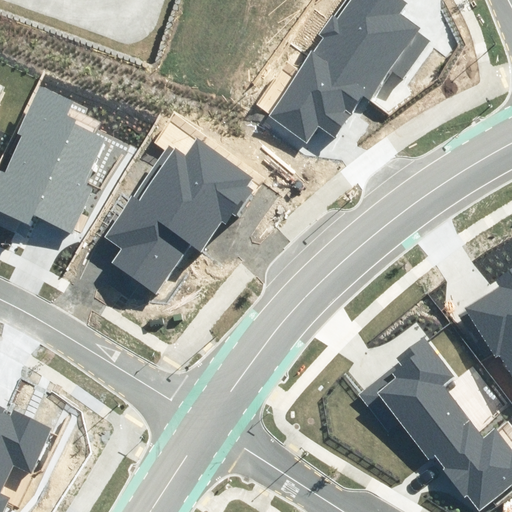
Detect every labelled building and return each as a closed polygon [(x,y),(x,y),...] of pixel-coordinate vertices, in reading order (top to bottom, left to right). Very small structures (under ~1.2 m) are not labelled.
[(269,117),(308,142),(319,126),(334,136),(362,93),(370,98),(387,72),(403,82),(430,40),(418,31),(421,27),(400,13),(407,2),(404,0),(349,0),(337,19),(332,15),(319,34),(325,38),(315,53),(312,51),(269,117)] [(0,170),(0,210),(28,224),(32,216),(70,233),(91,188),(85,185),(107,139),(74,124),(77,119),(68,115),(74,103),(39,87),(17,134),(22,137),(6,172),(1,169),(0,170)] [(114,265),(157,294),(190,244),(202,252),(222,222),(226,225),(233,215),(235,217),(253,189),(247,185),(253,177),(196,139),(185,155),(169,144),(105,239),(123,251),(114,265)] [(500,356),(511,375),(511,268),(494,280),(498,287),(464,308),(496,358),(500,356)] [(468,494),(479,509),(511,486),(511,450),(511,452),(494,428),(482,437),(444,384),(454,377),(424,336),(394,357),(399,363),(357,393),(386,433),(400,422),(428,461),(437,455),(446,468),(443,470),(463,498),(468,494)] [(0,511),(4,511),(11,498),(1,493),(13,466),(31,474),(53,428),(13,410),(11,416),(3,413),(5,408),(0,406),(0,511)]
